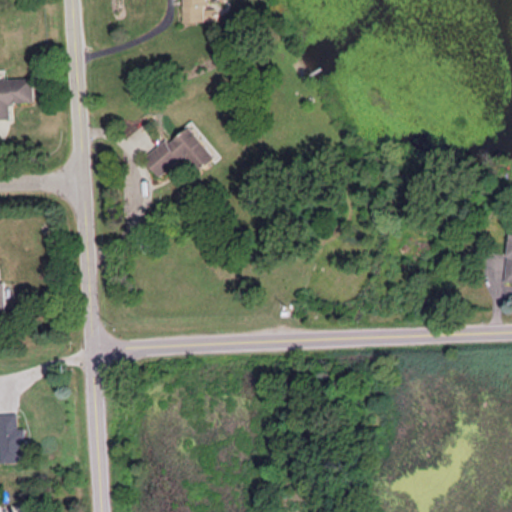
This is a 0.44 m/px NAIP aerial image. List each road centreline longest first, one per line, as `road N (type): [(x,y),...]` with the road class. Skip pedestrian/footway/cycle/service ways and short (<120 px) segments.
road 1 (tertiary): [(511,333),(96,353)]
road 2 (residential): [(73,0),(96,353)]
road 3 (tertiary): [(96,353),(104,511)]
